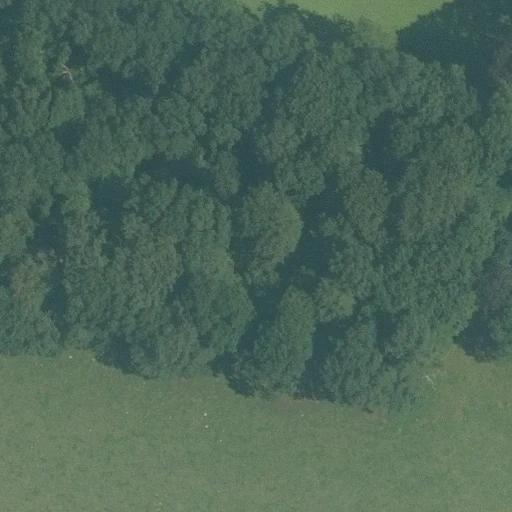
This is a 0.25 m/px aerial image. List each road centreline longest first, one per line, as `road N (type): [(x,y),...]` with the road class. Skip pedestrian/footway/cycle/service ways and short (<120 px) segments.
road 1 (track): [(511,293),(492,299),(0,247)]
road 2 (track): [(49,0),(428,131),(511,121)]
road 3 (track): [(34,0),(0,123)]
